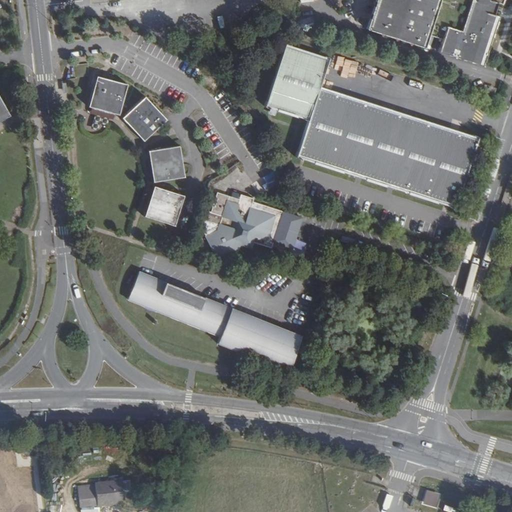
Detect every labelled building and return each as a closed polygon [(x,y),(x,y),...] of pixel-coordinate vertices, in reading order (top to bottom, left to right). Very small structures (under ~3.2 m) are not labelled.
[(503,0),(377,0),(367,30),(425,48),(428,37),(441,41),(437,52),(482,67),(499,16),(492,14),(496,3),(502,5),(503,0)] [(297,159),(453,209),(475,138),(319,89),(329,59),(286,45),(266,107),(297,117),(298,114),(304,116),(303,118),(310,120),(297,159)] [(127,84),(99,77),(91,105),(120,113),(127,84)] [(167,119),(146,96),(124,116),(145,139),(167,119)] [(0,119),(9,114),(0,97),(0,119)] [(181,145),(151,149),(156,180),(186,175),(181,145)] [(186,195),(157,186),(147,216),(177,225),(186,195)] [(268,249),(270,248),(282,213),(254,204),(255,201),(243,197),(241,202),(218,194),(212,212),(209,211),(202,231),(210,233),(205,237),(220,262),(229,256),(236,259),(242,244),(252,247),(254,244),(268,249)] [(301,338),(141,271),(129,301),(222,336),(219,344),(289,371),(301,338)] [(131,476),(124,477),(125,488),(133,487),(131,476)] [(125,488),(124,477),(79,482),(82,505),(126,500),(125,488)] [(436,507),(440,493),(427,489),(423,503),(436,507)]
